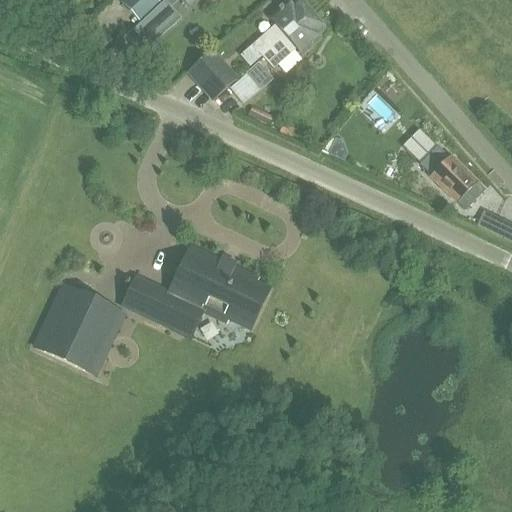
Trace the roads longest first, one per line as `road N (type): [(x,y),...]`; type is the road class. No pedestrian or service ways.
road 1 (unclassified): [(511,257),(0,27)]
road 2 (unclassified): [(511,183),(347,0)]
